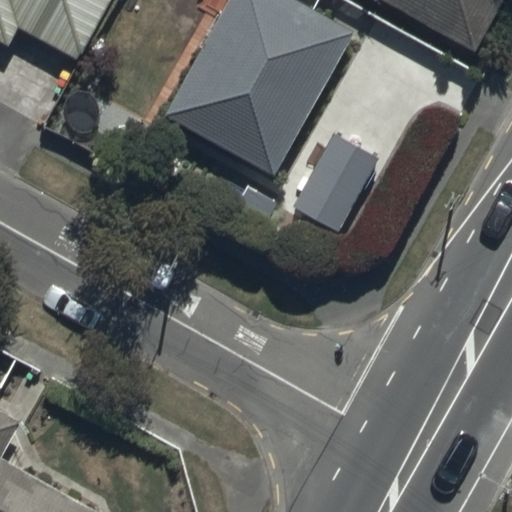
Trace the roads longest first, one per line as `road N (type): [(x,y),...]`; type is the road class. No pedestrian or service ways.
road 1 (residential): [(410,461),(0,230)]
road 2 (secondary): [(511,284),(410,461)]
